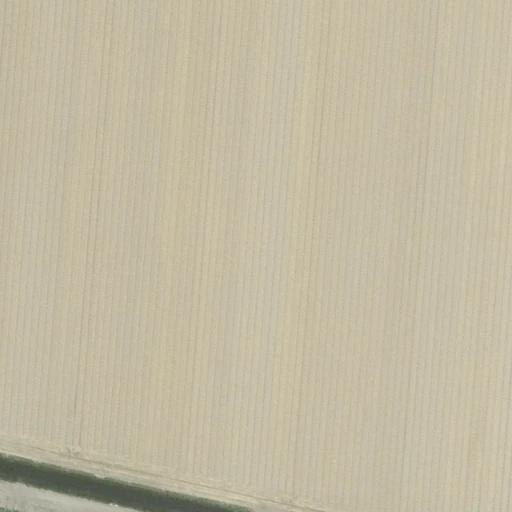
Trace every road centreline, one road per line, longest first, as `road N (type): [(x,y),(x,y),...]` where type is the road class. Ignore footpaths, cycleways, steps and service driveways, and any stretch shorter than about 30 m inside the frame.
road 1 (track): [(0,443),(269,503)]
road 2 (track): [(120,511),(0,482)]
